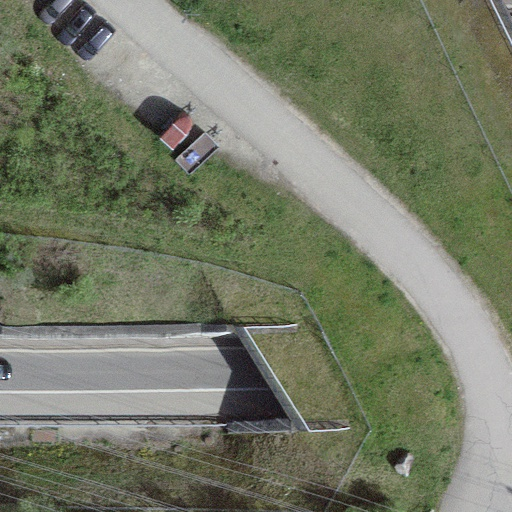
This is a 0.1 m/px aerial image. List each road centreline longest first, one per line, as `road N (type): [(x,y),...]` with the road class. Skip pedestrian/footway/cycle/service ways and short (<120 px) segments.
road 1 (unclassified): [(511,446),(501,405),(435,282),(318,153),(136,0)]
road 2 (motorway): [(511,116),(241,96),(0,60)]
road 3 (motorway): [(0,180),(244,209),(511,225)]
road 4 (motorway): [(0,371),(511,364)]
